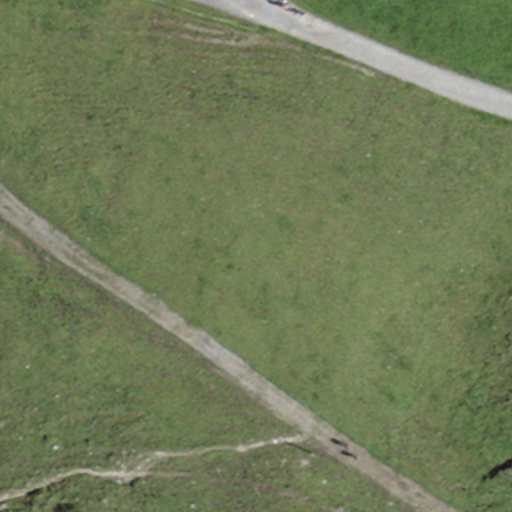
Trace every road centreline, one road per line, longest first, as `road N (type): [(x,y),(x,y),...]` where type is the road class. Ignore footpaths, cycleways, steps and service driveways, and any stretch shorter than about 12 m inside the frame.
road 1 (track): [(0,189),(443,511)]
road 2 (track): [(511,102),(247,0)]
